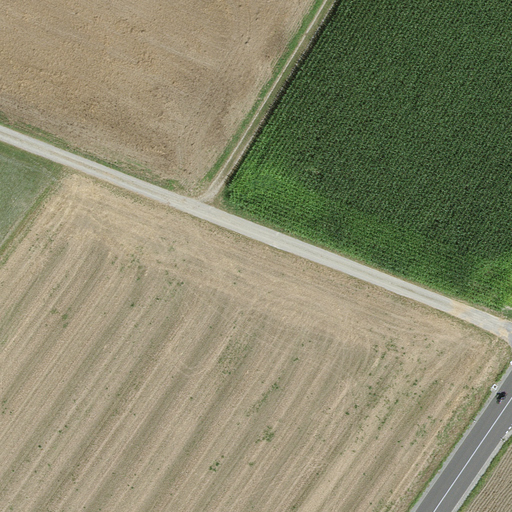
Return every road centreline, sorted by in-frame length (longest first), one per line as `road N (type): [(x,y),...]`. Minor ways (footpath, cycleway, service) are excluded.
road 1 (track): [(0,128),(511,335)]
road 2 (track): [(198,206),(326,0)]
road 3 (tertiary): [(433,511),(511,397)]
